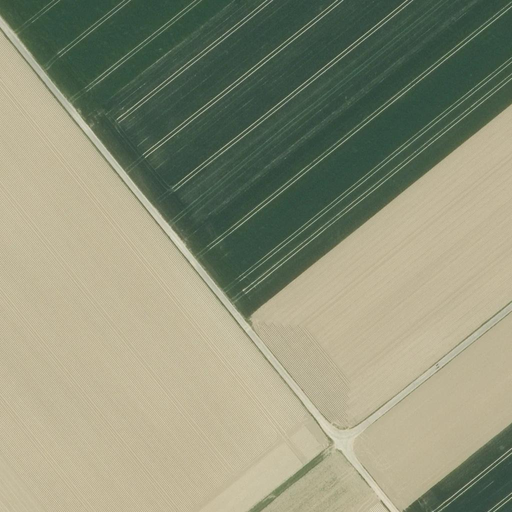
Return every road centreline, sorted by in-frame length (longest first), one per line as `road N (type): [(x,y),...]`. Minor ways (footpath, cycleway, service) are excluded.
road 1 (track): [(0,22),(395,511)]
road 2 (track): [(340,444),(511,305)]
